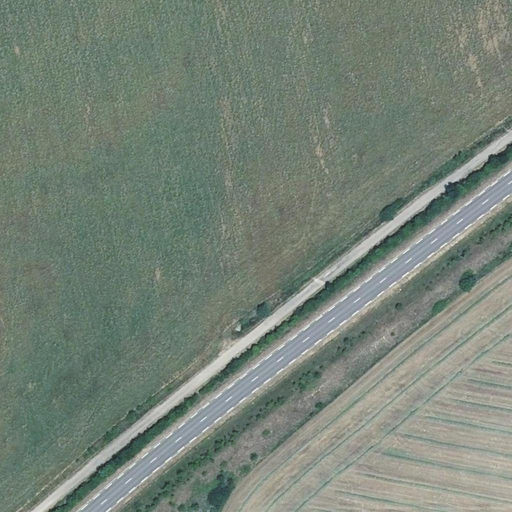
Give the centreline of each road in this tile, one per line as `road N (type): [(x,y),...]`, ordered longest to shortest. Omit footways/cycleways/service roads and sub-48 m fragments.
road 1 (track): [(44,511),(304,298),(511,141)]
road 2 (primary): [(97,511),(511,184)]
